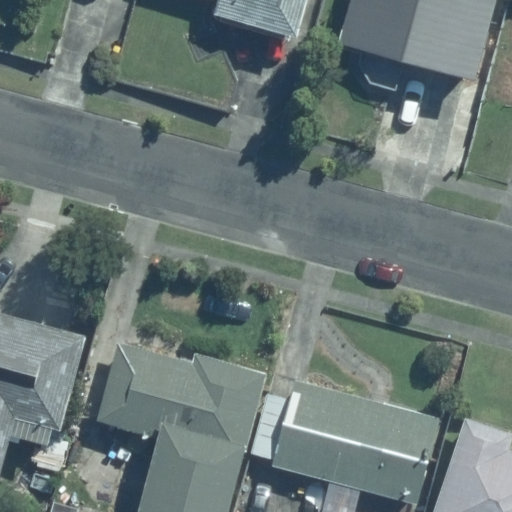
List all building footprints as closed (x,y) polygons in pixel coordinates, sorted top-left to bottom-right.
[(309,0),(225,0),(219,23),(297,45),(309,0)] [(355,0),(343,42),(479,83),(503,0),(355,0)] [(91,335),(0,313),(0,492),(14,436),(52,445),(56,427),(68,430),(91,335)] [(197,365),(124,344),(103,424),(156,438),(137,511),(235,511),(250,456),(265,395),(271,376),(200,355),(197,365)] [(444,423),(299,387),(295,403),(265,395),(250,456),(275,463),(274,468),(329,482),(322,511),(362,511),(368,492),(423,506),(444,423)] [(511,446),(511,432),(471,418),(437,511),(511,511),(511,450),(511,446)]
